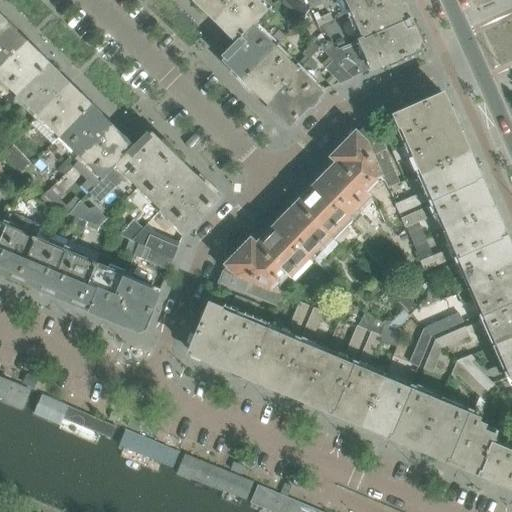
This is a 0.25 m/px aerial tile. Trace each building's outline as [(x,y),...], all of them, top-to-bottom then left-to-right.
[(258,0),(194,0),(193,2),(203,12),(205,10),(227,31),(225,33),(236,44),(253,25),(260,18),(263,22),(272,13),(258,0)] [(334,0),(342,17),(350,13),(362,40),(409,19),(404,7),(400,8),(396,0),(334,0)] [(332,21),(329,15),(315,21),(318,28),(332,21)] [(345,58),(338,65),(351,79),(361,75),(373,69),(422,48),(409,19),(362,40),(359,41),(360,42),(339,51),(345,58)] [(37,55),(26,44),(15,33),(17,31),(7,21),(0,28),(0,80),(16,97),(49,63),(39,53),(37,55)] [(241,82),(276,47),(253,25),(236,44),(221,58),(234,70),(231,73),(241,82)] [(346,47),(343,40),(335,44),(340,49),(346,47)] [(309,60),(319,49),(320,48),(314,42),(303,55),(305,57),(298,65),(301,68),(309,60)] [(345,58),(331,43),(324,43),(320,48),(319,49),(329,58),(338,65),(345,58)] [(290,125),(321,93),(298,69),(276,47),(241,82),(251,93),(254,90),(266,102),(270,105),(267,108),(286,127),(289,124),(290,125)] [(338,65),(329,58),(322,66),(325,69),(325,70),(339,84),(351,79),(338,65)] [(310,76),(317,68),(309,60),(301,68),(310,76)] [(80,97),(69,85),(58,75),(60,73),(49,63),(16,97),(58,138),(92,105),(82,95),(80,97)] [(468,151),(443,95),(396,116),(408,146),(421,175),(469,154),(468,151)] [(78,158),(102,180),(135,147),(124,136),(122,138),(100,117),(102,115),(92,105),(58,138),(78,158)] [(385,151),(375,125),(363,131),(374,156),(385,151)] [(395,127),(384,132),(392,152),(404,147),(395,127)] [(364,193),(379,179),(383,178),(381,173),(379,168),(376,162),(375,158),(374,156),(363,131),(355,134),(332,158),(337,163),(317,184),(352,218),(370,199),(364,193)] [(139,188),(174,152),(164,141),(161,144),(149,132),(135,147),(102,180),(89,194),(100,204),(122,182),(132,181),(139,188)] [(13,146),(4,155),(22,174),(31,165),(13,146)] [(405,158),(401,149),(392,153),(396,162),(405,158)] [(385,151),(374,156),(375,158),(376,162),(388,157),(386,153),(385,151)] [(208,185),(200,177),(198,179),(197,180),(191,174),(182,165),(185,162),(174,152),(139,188),(184,233),(217,199),(216,198),(218,195),(208,185)] [(494,211),(469,154),(421,175),(446,232),(494,211)] [(388,157),(376,162),(379,168),(390,162),(388,157)] [(69,158),(57,170),(63,176),(75,164),(69,158)] [(390,162),(379,168),(381,173),(392,168),(390,162)] [(392,168),(381,173),(383,178),(383,179),(395,173),(392,168)] [(395,173),(383,179),(386,184),(397,179),(395,173)] [(397,179),(386,184),(388,190),(400,185),(397,179)] [(350,234),(343,227),(352,218),(317,184),(276,225),(311,259),(332,238),(339,245),(350,234)] [(425,204),(421,194),(411,199),(415,208),(425,204)] [(415,208),(411,199),(405,201),(410,211),(415,208)] [(410,211),(405,201),(400,203),(404,213),(410,211)] [(404,213),(400,203),(395,206),(399,215),(404,213)] [(35,238),(39,228),(9,215),(12,209),(6,207),(0,220),(0,273),(18,281),(35,238)] [(432,218),(428,209),(427,208),(417,213),(421,222),(432,218)] [(53,224),(57,212),(48,209),(44,221),(53,224)] [(400,222),(395,210),(384,215),(389,227),(400,222)] [(511,271),(511,251),(507,239),(494,211),(446,232),(471,289),(511,271)] [(421,222),(417,213),(412,215),(416,225),(418,224),(421,222)] [(416,225),(412,215),(406,218),(411,227),(416,225)] [(376,233),(370,228),(371,227),(362,218),(357,224),(366,232),(372,238),(376,233)] [(411,227),(406,218),(401,220),(405,229),(411,227)] [(131,242),(143,230),(134,221),(119,237),(129,241),(131,242)] [(83,235),(86,225),(78,222),(75,232),(83,235)] [(366,232),(357,224),(354,227),(363,236),(366,232)] [(426,240),(418,224),(416,225),(411,227),(405,229),(406,230),(405,230),(409,237),(413,246),(426,240)] [(293,278),(311,259),(276,225),(256,245),(251,240),(227,264),(224,271),(252,283),(257,285),(262,287),(268,289),(272,291),(275,284),(287,272),(293,278)] [(409,237),(405,230),(397,238),(403,244),(409,237)] [(78,306),(96,264),(35,238),(18,281),(78,306)] [(177,250),(152,239),(149,238),(145,248),(150,250),(173,260),(177,250)] [(433,257),(426,241),(426,240),(413,246),(420,262),(433,257)] [(138,245),(131,242),(129,241),(124,253),(133,256),(138,245)] [(173,260),(150,250),(146,261),(168,271),(173,260)] [(451,261),(446,251),(436,256),(440,265),(451,261)] [(144,329),(158,294),(125,280),(128,275),(130,268),(100,255),(96,264),(78,306),(138,331),(144,329)] [(440,265),(436,256),(433,257),(431,258),(435,268),(440,265)] [(435,268),(431,258),(425,260),(430,270),(435,268)] [(330,269),(320,260),(317,264),(326,273),(330,269)] [(430,270),(425,260),(420,262),(425,272),(430,270)] [(409,269),(404,264),(401,268),(406,272),(409,269)] [(457,274),(453,265),(442,270),(446,279),(457,274)] [(446,279),(442,270),(437,272),(441,281),(446,279)] [(247,295),(252,283),(224,271),(218,285),(246,297),(247,295)] [(511,338),(511,271),(471,289),(496,346),(511,338)] [(441,281),(437,272),(432,275),(436,284),(441,281)] [(436,284),(432,275),(426,277),(431,286),(436,284)] [(399,297),(390,279),(381,288),(395,302),(399,297)] [(252,283),(247,295),(252,298),(257,285),(252,283)] [(257,285),(252,298),(257,300),(262,287),(257,285)] [(440,302),(433,285),(430,287),(427,292),(427,301),(432,306),(440,302)] [(262,287),(257,300),(262,302),(268,289),(262,287)] [(268,289),(262,302),(268,304),(273,291),(272,291),(268,289)] [(294,295),(280,289),(278,294),(283,296),(291,300),(294,295)] [(273,291),(268,304),(273,306),(278,294),(273,291)] [(278,294),(273,306),(278,309),(283,296),(278,294)] [(244,309),(247,301),(235,296),(232,304),(244,309)] [(409,308),(401,300),(397,304),(405,312),(409,308)] [(255,316),(259,306),(247,301),(244,309),(243,311),(255,316)] [(307,312),(309,307),(299,303),(297,308),(307,312)] [(249,378),(269,331),(210,306),(190,353),(249,378)] [(416,322),(426,312),(420,307),(410,316),(416,322)] [(304,318),(307,312),(297,308),(294,314),(304,318)] [(321,318),(323,313),(313,309),(311,314),(321,318)] [(302,323),(304,318),(294,314),(292,319),(302,323)] [(318,324),(321,318),(311,314),(308,320),(318,324)] [(384,326),(365,314),(358,327),(366,331),(371,333),(379,336),(384,326)] [(459,314),(451,318),(455,327),(463,324),(459,314)] [(402,333),(398,328),(388,317),(384,326),(379,336),(381,337),(379,341),(396,348),(402,333)] [(451,318),(443,321),(447,330),(455,327),(451,318)] [(298,333),(302,323),(292,319),(288,329),(298,333)] [(316,329),(318,324),(308,320),(306,325),(316,329)] [(443,321),(435,325),(439,334),(447,330),(443,321)] [(312,339),(316,329),(306,325),(302,335),(312,339)] [(431,337),(439,334),(435,325),(423,330),(431,337)] [(364,336),(366,331),(358,327),(357,327),(354,332),(364,336)] [(465,328),(459,331),(463,341),(469,338),(465,329),(465,328)] [(426,351),(431,337),(423,330),(416,347),(426,351)] [(306,402),(326,355),(269,331),(249,378),(306,402)] [(459,331),(452,334),(456,343),(463,341),(459,331)] [(362,342),(364,336),(354,332),(352,337),(362,342)] [(379,341),(381,337),(379,336),(371,333),(369,338),(378,342),(379,341)] [(452,334),(446,337),(450,346),(456,343),(452,334)] [(360,347),(362,342),(352,337),(350,343),(360,347)] [(443,349),(450,346),(446,337),(435,341),(443,349)] [(376,348),(378,342),(369,338),(366,343),(376,348)] [(511,338),(496,346),(511,382),(511,338)] [(438,362),(443,349),(435,341),(428,358),(438,362)] [(355,358),(360,347),(350,343),(345,353),(355,358)] [(374,353),(376,348),(366,343),(364,349),(374,353)] [(369,364),(374,353),(364,349),(359,360),(369,364)] [(363,426),(383,379),(326,355),(306,402),(363,426)] [(465,370),(472,364),(475,360),(471,356),(456,361),(465,370)] [(412,358),(409,364),(418,369),(421,362),(412,358)] [(428,358),(426,362),(436,366),(438,362),(428,358)] [(465,370),(456,361),(451,376),(455,380),(458,377),(465,370)] [(426,362),(425,367),(434,371),(436,366),(426,362)] [(472,364),(465,370),(469,374),(476,368),(472,364)] [(425,367),(423,371),(432,375),(434,371),(425,367)] [(476,368),(469,374),(474,378),(480,372),(476,368)] [(499,376),(496,368),(486,373),(493,379),(499,376)] [(465,370),(458,377),(462,381),(469,374),(465,370)] [(480,372),(474,378),(478,383),(484,376),(480,372)] [(469,374),(462,381),(465,384),(466,386),(474,378),(469,374)] [(31,386),(34,378),(26,375),(23,383),(31,386)] [(484,376),(478,383),(482,387),(488,380),(484,376)] [(474,378),(466,386),(471,390),(478,383),(474,378)] [(420,449),(440,403),(383,379),(363,426),(420,449)] [(0,403),(22,413),(30,392),(0,380),(0,403)] [(488,380),(482,387),(486,391),(493,384),(488,380)] [(478,383),(471,390),(475,394),(482,387),(478,383)] [(493,384),(486,391),(492,397),(498,390),(493,384)] [(482,387),(475,394),(479,398),(486,391),(482,387)] [(492,397),(486,391),(479,398),(475,409),(481,412),(485,403),(485,404),(492,397)] [(486,457),(495,437),(483,432),(485,426),(478,423),(479,419),(458,410),(462,400),(446,394),(441,403),(440,403),(420,449),(481,475),(488,458),(486,457)] [(112,441),(117,429),(41,397),(32,417),(98,446),(102,437),(112,441)] [(118,423),(121,416),(112,412),(109,419),(118,423)] [(511,487),(511,421),(510,426),(511,428),(511,429),(503,439),(496,434),(495,437),(486,457),(488,458),(481,475),(511,487)] [(170,470),(177,454),(127,434),(121,450),(170,470)] [(246,502),(253,484),(181,456),(174,472),(223,492),(220,500),(239,508),(242,500),(246,502)] [(289,486),(283,483),(279,493),(285,496),(289,486)] [(316,511),(257,487),(250,503),(252,504),(249,510),(255,511),(316,511)]
